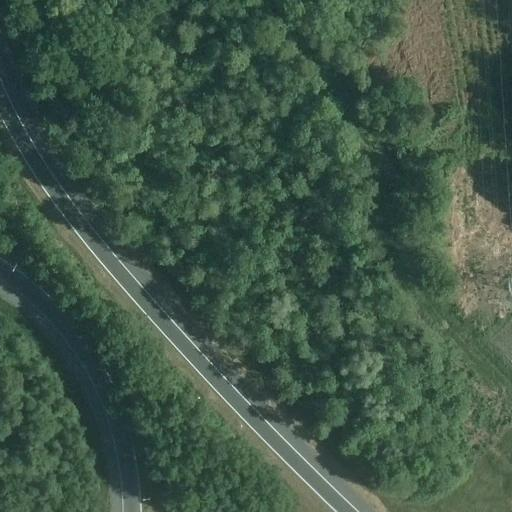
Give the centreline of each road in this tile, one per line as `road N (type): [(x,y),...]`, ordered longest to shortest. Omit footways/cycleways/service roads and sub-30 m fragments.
road 1 (motorway): [(347,511),(135,296),(34,166),(0,101)]
road 2 (motorway): [(0,273),(53,318),(108,398),(129,511)]
